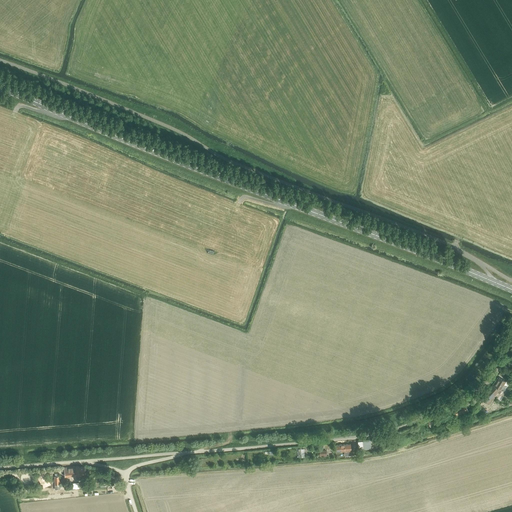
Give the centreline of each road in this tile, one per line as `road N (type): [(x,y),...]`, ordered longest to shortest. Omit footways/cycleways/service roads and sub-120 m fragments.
road 1 (secondary): [(511,289),(0,87)]
road 2 (unclassified): [(187,452),(390,431),(482,388),(511,346)]
